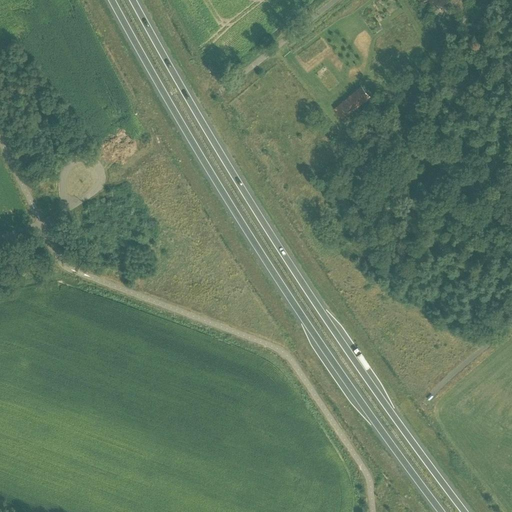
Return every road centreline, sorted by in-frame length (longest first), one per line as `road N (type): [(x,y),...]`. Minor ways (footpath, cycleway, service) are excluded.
road 1 (trunk): [(464,511),(242,189),(133,0)]
road 2 (trunk): [(112,0),(289,299),(440,511)]
road 3 (unclassified): [(60,212),(102,181),(93,161),(76,161),(64,174),(62,196)]
